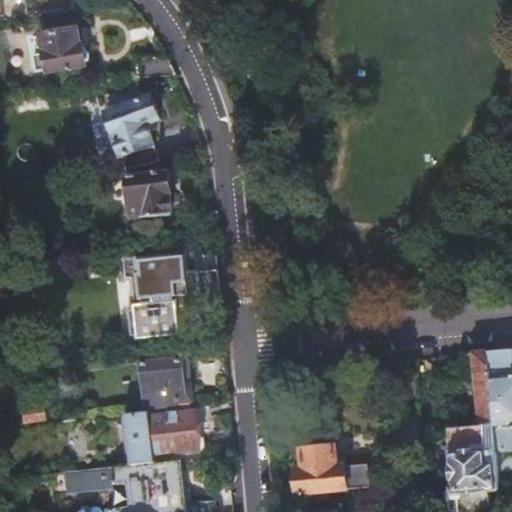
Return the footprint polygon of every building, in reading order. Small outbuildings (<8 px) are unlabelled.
[(38,55),(28,56),(30,73),(40,72),(41,75),(79,70),(74,33),(36,37),(38,55)] [(135,60),(138,79),(177,74),(168,56),(168,55),(135,60)] [(107,103),(123,160),(157,155),(146,117),(161,113),(154,90),(107,103)] [(167,167),(126,167),(126,205),(139,206),(140,208),(167,209),(167,167)] [(204,305),(221,303),(219,271),(199,273),(197,253),(125,260),(127,281),(133,281),(136,310),(130,311),(132,337),(138,336),(139,340),(181,335),(178,308),(204,305)] [(0,334),(0,352),(8,355),(14,339),(0,334)] [(511,351),(489,354),(503,491),(511,489),(511,351)] [(489,354),(473,355),(480,429),(449,433),(455,495),(449,496),(451,511),(493,511),(490,492),(503,491),(489,354)] [(228,376),(227,359),(201,362),(203,379),(228,376)] [(183,361),(141,366),(146,405),(158,404),(158,411),(188,408),(187,401),(194,399),(192,386),(186,387),(183,361)] [(43,406),(22,409),(24,424),(44,421),(43,406)] [(128,416),(133,466),(155,465),(155,456),(199,452),(195,409),(128,416)] [(302,472),(295,473),(298,496),(371,490),(368,467),(337,469),(336,449),(301,452),(302,472)] [(102,511),(215,511),(214,503),(185,507),(180,462),(155,465),(133,466),(64,473),(66,491),(86,491),(86,492),(124,488),(126,510),(102,511)]
